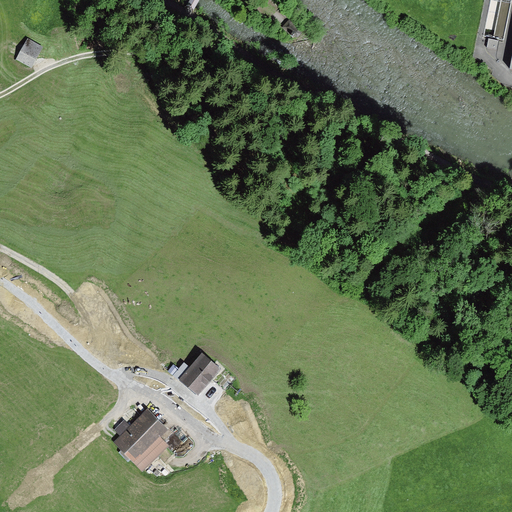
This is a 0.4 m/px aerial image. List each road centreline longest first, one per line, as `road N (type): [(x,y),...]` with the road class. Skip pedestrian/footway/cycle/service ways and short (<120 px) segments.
road 1 (track): [(122,388),(261,461),(272,499),(265,511)]
road 2 (track): [(31,489),(117,411),(122,388)]
